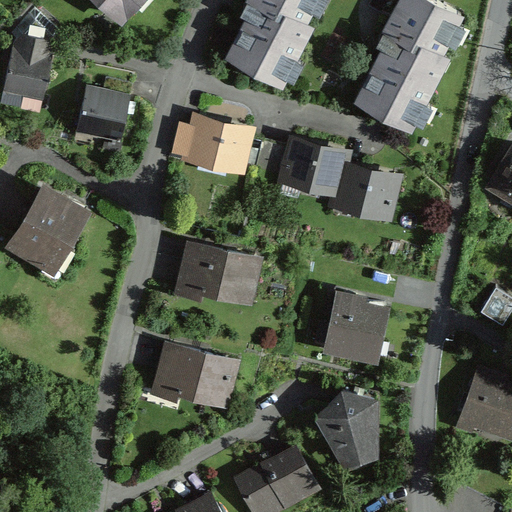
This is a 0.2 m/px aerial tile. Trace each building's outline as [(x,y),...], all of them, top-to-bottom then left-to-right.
[(105,0),(127,19),(144,0),(105,0)] [(241,0),(238,6),(245,10),(224,51),(282,81),(287,72),(293,75),(304,55),(298,52),(314,20),(308,17),(314,6),(320,9),(324,0),(241,0)] [(450,37),(455,40),(466,20),(460,17),(465,8),(449,0),(393,0),(374,38),(381,42),(353,95),(412,126),(417,116),(424,120),(434,100),(427,97),(452,50),(445,47),(450,37)] [(25,88),(46,92),(55,45),(64,36),(38,13),(26,27),(18,25),(4,95),(23,99),(25,88)] [(132,91),(130,91),(133,80),(107,75),(104,85),(88,82),(77,128),(122,138),(132,91)] [(189,119),(178,116),(171,148),(181,151),(180,156),(243,170),(255,120),(192,106),(189,119)] [(351,156),(353,144),(289,129),(278,179),(329,190),(336,192),(345,154),(351,156)] [(511,196),(511,134),(484,179),(511,196)] [(329,190),(326,202),(391,217),(402,168),(351,156),(345,154),(336,192),(329,190)] [(95,206),(45,177),(7,242),(57,271),(95,206)] [(263,251),(185,234),(173,290),(201,297),(202,290),(252,301),(263,251)] [(511,305),(511,291),(496,282),(482,306),(503,320),(511,305)] [(327,345),(382,358),(395,300),(371,295),(372,290),(341,283),(327,345)] [(240,355),(164,335),(149,390),(175,397),(177,391),(227,404),(240,355)] [(511,436),(511,376),(506,375),(508,370),(478,359),(455,422),(472,428),(474,423),(511,436)] [(379,459),(378,394),(341,383),(312,410),(346,468),(379,459)] [(270,511),(321,485),(295,438),(232,472),(254,511),(270,511)] [(225,511),(209,484),(160,511),(225,511)]
